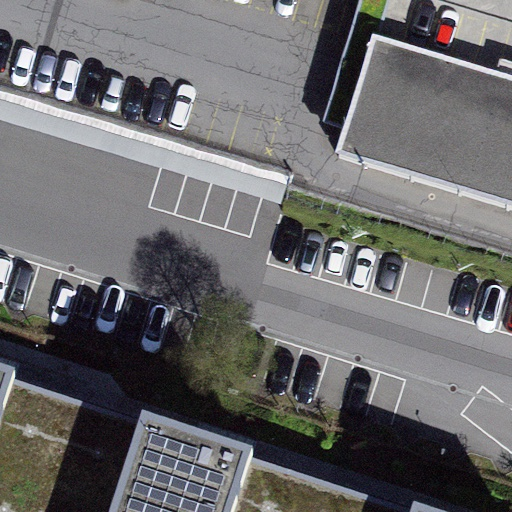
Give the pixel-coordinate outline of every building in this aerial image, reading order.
[(0,0),(0,87),(299,175),(346,11),(305,0),(0,0)] [(511,0),(388,0),(335,156),(511,210),(511,0)] [(0,423),(13,384),(15,376),(0,371),(0,423)] [(112,511),(140,425),(13,384),(0,423),(0,511),(112,511)] [(253,456),(142,420),(140,425),(112,511),(235,511),(251,463),(253,456)] [(395,511),(251,463),(235,511),(395,511)]
